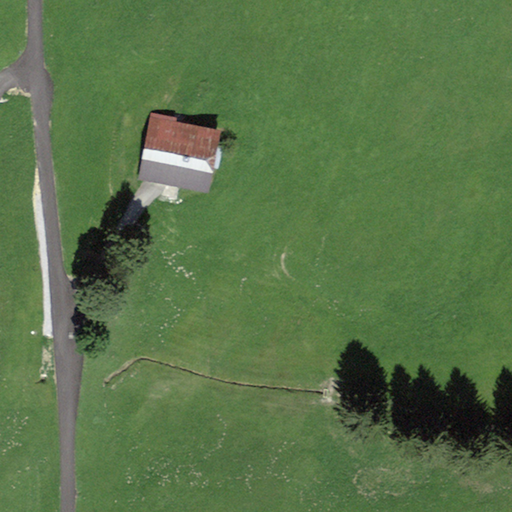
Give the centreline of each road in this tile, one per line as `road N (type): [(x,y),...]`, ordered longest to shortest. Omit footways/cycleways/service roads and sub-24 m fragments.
road 1 (track): [(35,0),(66,383),(67,511)]
road 2 (track): [(62,326),(151,192)]
